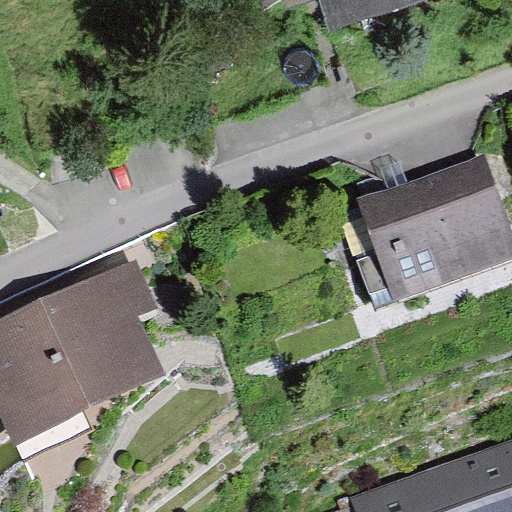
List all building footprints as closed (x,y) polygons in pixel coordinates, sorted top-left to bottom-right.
[(285,0),(288,6),(305,0),(318,0),(330,32),(423,0),(285,0)] [(510,271),(472,166),(345,212),(384,317),(510,271)] [(153,325),(130,272),(0,328),(0,436),(10,460),(152,399),(125,337),(153,325)] [(0,300),(0,322),(78,291),(70,273),(0,300)] [(511,511),(511,443),(343,504),(345,511),(511,511)]
